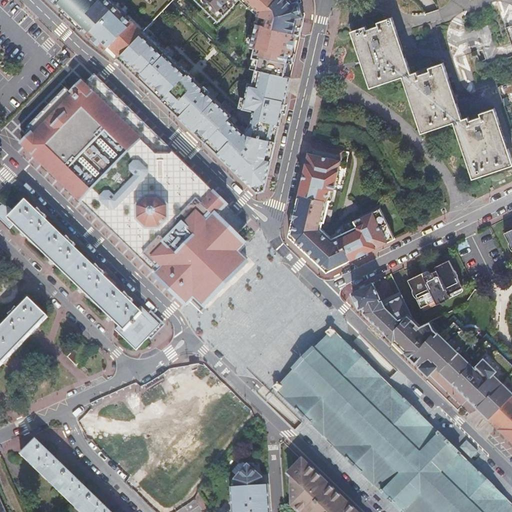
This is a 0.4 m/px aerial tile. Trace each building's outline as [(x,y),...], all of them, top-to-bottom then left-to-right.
[(54,0),(56,2),(101,45),(115,59),(118,56),(137,36),(131,30),(136,25),(123,12),(115,5),(109,0),(96,0),(97,0),(96,0),(54,0)] [(255,68),(289,76),(303,15),(298,0),(206,0),(222,15),(233,0),(238,0),(249,9),(242,44),(247,44),(244,54),(250,55),(248,64),(255,68)] [(118,3),(115,5),(123,12),(125,9),(118,3)] [(402,76),(410,73),(391,17),(377,22),(378,26),(366,30),(365,26),(351,31),(370,86),(402,76)] [(142,31),(136,25),(131,30),(137,36),(142,31)] [(179,65),(143,30),(142,31),(137,36),(118,56),(168,104),(178,113),(181,110),(202,131),(220,148),(217,151),(233,166),(235,164),(237,165),(241,169),(238,172),(252,185),(265,182),(281,111),(283,101),(289,76),(255,68),(251,83),(248,82),(245,96),(242,107),(253,109),(250,123),(242,131),(227,117),(231,114),(207,92),(202,87),(193,79),(194,78),(181,64),(179,65)] [(69,57),(65,54),(58,60),(62,64),(69,57)] [(454,122),(460,119),(442,62),(429,67),(430,70),(417,74),(416,71),(410,73),(402,76),(421,132),(454,122)] [(32,134),(31,133),(20,144),(152,272),(153,270),(157,275),(156,276),(186,305),(189,302),(187,300),(191,296),(193,298),(194,296),(196,298),(197,297),(196,295),(235,254),(237,256),(238,254),(237,253),(238,251),(236,250),(241,245),(242,246),(245,244),(242,241),(241,243),(234,236),(246,224),(228,206),(228,205),(214,191),(213,192),(94,76),(85,85),(81,81),(70,94),(65,89),(28,128),(33,133),(32,134)] [(460,119),(454,122),(472,177),(511,164),(511,163),(493,109),(478,113),(479,116),(468,120),(467,117),(460,119)] [(181,110),(178,113),(178,114),(199,134),(202,131),(181,110)] [(199,134),(217,151),(220,148),(202,131),(199,134)] [(337,175),(343,150),(310,142),(295,208),(293,217),(290,230),(290,231),(297,236),(294,239),(305,250),(308,247),(313,252),(310,255),(322,266),(324,263),(331,269),(394,238),(380,208),(354,220),(357,226),(355,227),(347,230),(345,231),(338,235),(332,238),(329,236),(324,230),(321,227),(322,220),(324,221),(329,200),(331,190),(331,188),(334,189),(335,183),(337,175)] [(257,190),(264,188),(265,182),(252,185),(257,190)] [(131,298),(130,300),(128,299),(130,297),(128,293),(124,295),(104,276),(106,272),(102,270),(100,272),(99,271),(101,269),(99,264),(95,267),(75,247),(77,244),(73,242),(71,244),(70,243),(72,241),(69,237),(66,239),(46,220),(48,216),(44,214),(42,216),(41,215),(43,212),(41,209),(37,211),(27,202),(15,213),(5,203),(0,208),(0,219),(11,229),(15,226),(21,231),(20,233),(24,237),(25,236),(50,260),(49,261),(54,266),(55,265),(79,288),(79,289),(83,293),(84,292),(108,316),(108,317),(111,321),(112,320),(120,326),(117,331),(137,350),(161,325),(142,306),(139,309),(133,304),(136,300),(131,298)] [(511,228),(503,233),(511,251),(511,228)] [(308,247),(305,250),(310,255),(313,252),(308,247)] [(235,254),(196,295),(197,297),(196,298),(205,307),(247,263),(238,254),(237,256),(235,254)] [(423,276),(421,273),(407,280),(420,308),(434,301),(436,304),(449,298),(447,294),(461,287),(448,260),(433,267),(435,270),(429,273),(423,276)] [(436,365),(488,418),(510,396),(510,395),(511,392),(511,366),(485,341),(479,347),(452,322),(439,335),(432,328),(430,320),(420,325),(413,318),(400,291),(381,300),(373,282),(352,292),(359,307),(388,334),(410,356),(428,374),(436,365)] [(461,290),(461,287),(447,294),(449,298),(459,293),(461,290)] [(32,334),(33,336),(38,331),(37,330),(49,317),(30,299),(21,309),(17,308),(16,312),(17,313),(16,314),(15,313),(10,315),(12,318),(0,330),(0,367),(4,363),(5,365),(10,360),(9,359),(32,334)] [(434,301),(420,308),(421,308),(423,309),(425,309),(436,304),(434,301)] [(332,329),(331,328),(327,332),(329,334),(314,349),(312,348),(293,368),(294,369),(279,384),(277,382),(273,386),(277,390),(284,396),(283,397),(323,436),(323,435),(334,445),(333,446),(373,485),(373,484),(380,491),(379,492),(400,511),(511,511),(511,507),(505,500),(506,500),(466,461),(466,462),(459,455),(459,454),(438,433),(437,433),(430,427),(431,426),(392,387),(391,388),(380,378),(381,377),(342,338),(341,339),(334,332),(334,331),(332,329)] [(488,418),(511,441),(511,397),(510,396),(488,418)] [(23,455),(81,511),(113,511),(38,439),(23,455)] [(459,447),(470,458),(477,451),(466,440),(459,447)] [(355,511),(333,490),(303,461),(289,475),(292,479),(292,482),(292,507),(297,511),(355,511)] [(270,511),(269,486),(263,487),(263,479),(248,466),(235,481),(235,489),(231,489),(232,511),(270,511)]
